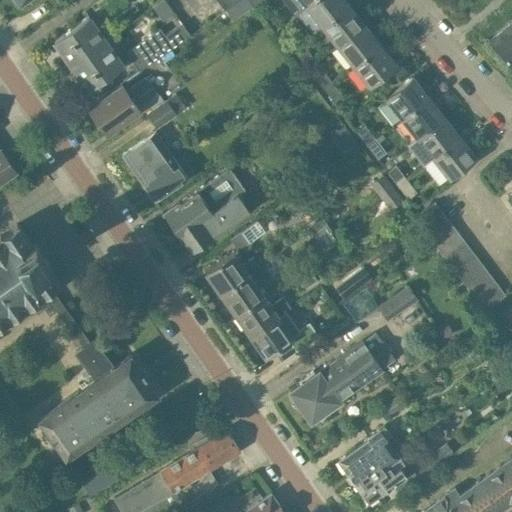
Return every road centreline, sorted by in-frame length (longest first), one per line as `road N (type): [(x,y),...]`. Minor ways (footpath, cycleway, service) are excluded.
road 1 (residential): [(318,511),(0,63)]
road 2 (residential): [(511,113),(405,0)]
